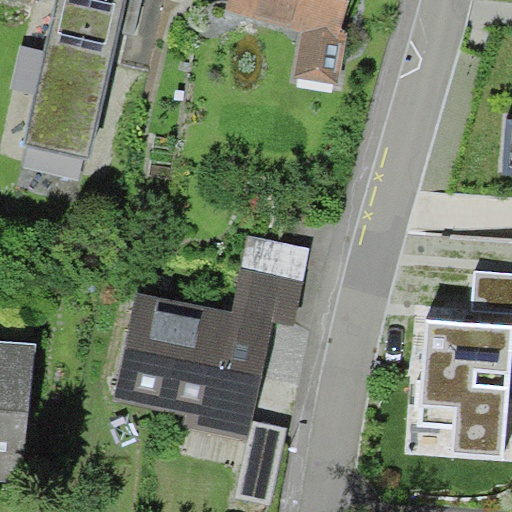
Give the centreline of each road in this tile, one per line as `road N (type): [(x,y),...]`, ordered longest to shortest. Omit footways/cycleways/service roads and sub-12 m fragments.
road 1 (residential): [(437,0),(314,491)]
road 2 (residential): [(314,491),(451,511)]
